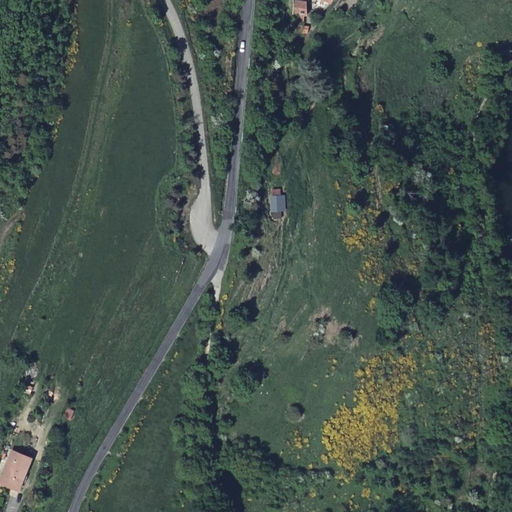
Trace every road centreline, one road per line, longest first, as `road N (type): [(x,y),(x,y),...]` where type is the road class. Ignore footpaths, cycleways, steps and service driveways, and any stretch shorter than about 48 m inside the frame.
road 1 (secondary): [(221,248),(73,511)]
road 2 (unclassified): [(221,248),(203,224),(194,87),(163,0)]
road 3 (track): [(214,262),(220,275),(199,457),(206,511)]
road 4 (secondary): [(248,0),(221,248)]
